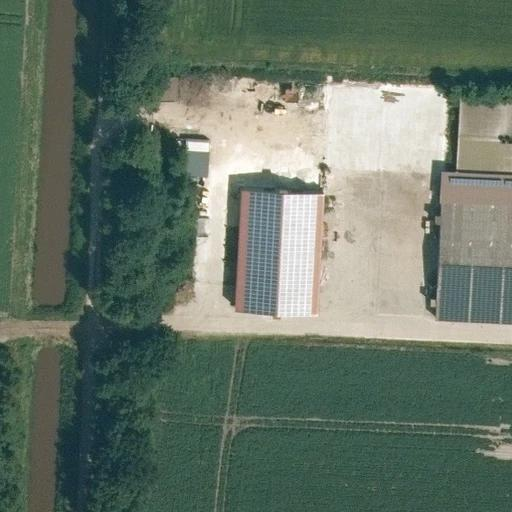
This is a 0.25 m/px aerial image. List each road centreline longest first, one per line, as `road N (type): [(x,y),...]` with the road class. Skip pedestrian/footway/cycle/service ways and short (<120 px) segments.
road 1 (track): [(73,511),(90,0)]
road 2 (track): [(394,324),(130,311),(77,320),(0,317)]
